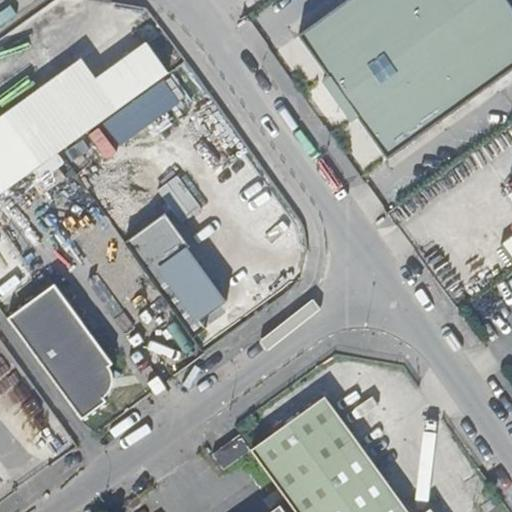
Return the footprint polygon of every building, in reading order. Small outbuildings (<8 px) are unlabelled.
[(335,86),(335,92),(339,98),(344,100),(350,96),(389,152),(511,64),(511,0),(345,0),(303,30),(340,82),(335,86)] [(0,188),(163,71),(141,41),(90,78),(75,58),(0,112),(0,188)] [(103,124),(118,145),(188,97),(173,75),(103,124)] [(98,188),(117,213),(140,196),(121,171),(98,188)] [(181,222),(203,207),(179,174),(157,190),(181,222)] [(126,257),(186,339),(200,329),(194,321),(219,303),(178,247),(180,245),(167,228),(126,257)] [(105,366),(48,287),(2,320),(76,421),(99,404),(97,399),(98,398),(100,397),(102,395),(103,394),(104,391),(106,389),(106,386),(106,382),(105,379),(105,376),(104,373),(103,370),(102,368),(105,366)] [(400,511),(319,398),(245,451),(251,460),(287,511),(400,511)] [(251,460),(245,451),(235,438),(206,459),(223,481),(251,460)]
